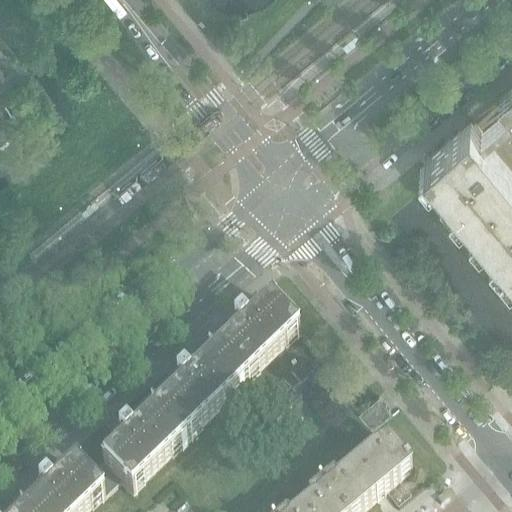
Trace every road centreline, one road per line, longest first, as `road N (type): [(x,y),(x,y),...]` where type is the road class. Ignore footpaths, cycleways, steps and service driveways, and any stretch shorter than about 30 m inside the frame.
road 1 (tertiary): [(0,460),(288,220)]
road 2 (tertiary): [(260,189),(0,407)]
road 3 (tertiary): [(487,0),(278,174)]
road 4 (tertiary): [(305,206),(511,31)]
road 5 (residential): [(508,464),(362,292)]
road 6 (residential): [(278,174),(186,66),(149,38)]
road 7 (residential): [(149,38),(260,189)]
